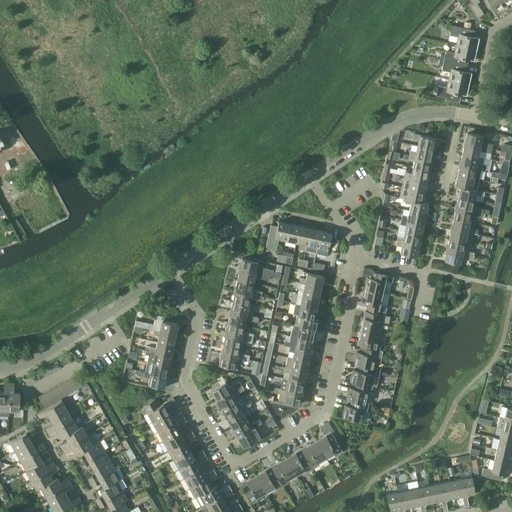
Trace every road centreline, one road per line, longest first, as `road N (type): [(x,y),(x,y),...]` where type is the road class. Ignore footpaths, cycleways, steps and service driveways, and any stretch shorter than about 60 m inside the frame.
road 1 (residential): [(168,273),(197,314),(184,379),(233,464),(327,409),(357,260)]
road 2 (tertiary): [(310,177),(417,114),(477,114)]
road 3 (tertiary): [(21,368),(168,273)]
road 4 (tertiary): [(168,273),(310,177)]
road 5 (residential): [(457,131),(424,275)]
